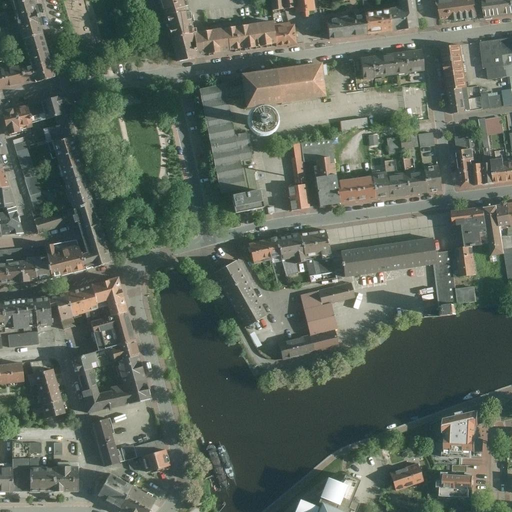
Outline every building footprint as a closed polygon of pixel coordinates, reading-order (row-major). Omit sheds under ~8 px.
[(10,0),(30,69),(35,83),(55,78),(51,67),(47,51),(38,23),(31,0),(10,0)] [(158,0),(164,18),(188,13),(183,0),(158,0)] [(271,0),(273,12),(295,10),(295,14),(302,14),(302,19),(310,18),(309,14),(316,13),(314,0),(271,0)] [(400,0),(402,9),(392,11),(395,34),(421,31),(416,0),(400,0)] [(475,0),(438,0),(438,1),(437,2),(436,3),(436,5),(437,7),(439,8),(441,22),(478,17),(475,0)] [(484,0),(488,19),(503,16),(500,0),(484,0)] [(500,0),(503,16),(511,15),(511,11),(510,0),(500,0)] [(392,11),(366,14),(366,17),(369,38),(395,34),(392,11)] [(164,18),(170,38),(194,34),(188,13),(164,18)] [(369,38),(366,17),(327,22),(330,43),(369,38)] [(272,23),(194,34),(197,58),(276,47),(273,25),(272,23)] [(291,23),(273,25),(276,47),(298,44),(295,26),(291,26),(291,23)] [(175,62),(197,58),(194,34),(170,38),(175,62)] [(511,40),(480,45),(483,71),(487,70),(488,81),(510,78),(511,90),(511,40)] [(460,47),(443,50),(449,92),(467,90),(460,47)] [(425,75),(422,52),(363,60),(366,82),(425,75)] [(23,65),(0,70),(0,89),(35,83),(30,69),(24,70),(23,65)] [(227,91),(229,99),(246,97),(249,113),(331,101),(325,65),(243,78),(245,88),(227,91)] [(248,136),(236,138),(229,99),(227,91),(226,87),(202,91),(222,198),(235,196),(257,192),(251,162),(253,162),(248,136)] [(467,90),(449,92),(453,115),(482,110),(480,99),(471,101),(469,89),(467,90)] [(480,96),(480,99),(482,110),(490,109),(488,98),(488,94),(480,96)] [(507,96),(488,98),(490,109),(508,106),(507,96)] [(62,98),(43,103),(48,124),(59,122),(68,119),(62,98)] [(43,103),(29,106),(34,127),(48,124),(43,103)] [(29,106),(16,109),(20,130),(34,127),(29,106)] [(16,109),(3,112),(7,133),(20,130),(16,109)] [(280,130),(280,127),(280,124),(279,122),(277,119),(275,118),(273,116),(271,115),(269,114),(266,113),(263,113),(261,114),(258,115),(256,116),(254,117),(252,119),(251,121),(250,124),(249,126),(249,129),(249,131),(249,134),(250,136),(252,139),(254,141),(256,142),(258,144),(261,144),(264,145),(267,145),(269,144),(272,143),(274,142),(276,140),(278,138),(279,135),(280,133),(280,130)] [(49,147),(74,140),(68,119),(59,122),(60,127),(44,130),(49,147)] [(488,152),(486,119),(479,120),(481,152),(488,152)] [(367,120),(341,123),(343,133),(368,130),(367,120)] [(320,125),(323,142),(330,141),(329,134),(343,133),(341,123),(320,125)] [(464,126),(454,127),(456,139),(466,138),(464,126)] [(43,130),(35,133),(38,144),(47,142),(43,130)] [(435,148),(434,134),(387,139),(390,156),(403,154),(403,151),(435,148)] [(378,136),(369,137),(370,147),(379,146),(378,136)] [(14,141),(15,147),(27,143),(25,137),(14,141)] [(74,140),(49,147),(52,155),(56,153),(67,187),(87,181),(74,140)] [(323,142),(301,144),(304,164),(317,162),(331,161),(332,167),(337,167),(333,141),(330,141),(323,142)] [(15,147),(17,153),(29,149),(27,143),(15,147)] [(304,164),(301,144),(293,145),(295,160),(292,160),(295,187),(306,185),(304,164)] [(17,153),(22,170),(34,166),(29,149),(17,153)] [(474,187),(471,169),(471,164),(474,164),(472,150),(456,153),(460,189),(474,187)] [(315,168),(317,182),(338,179),(337,167),(332,167),(331,161),(317,162),(318,168),(315,168)] [(511,180),(511,163),(504,165),(503,161),(491,162),(491,167),(494,184),(511,180)] [(22,170),(26,181),(37,177),(34,166),(22,170)] [(494,184),(491,167),(482,168),(484,185),(494,184)] [(425,170),(425,173),(427,191),(442,189),(439,168),(425,170)] [(484,185),(482,168),(471,169),(474,187),(484,185)] [(425,173),(388,178),(391,196),(427,191),(425,173)] [(26,181),(31,197),(42,194),(37,177),(26,181)] [(391,196),(388,178),(374,179),(377,198),(391,196)] [(341,202),(339,184),(338,179),(317,182),(319,205),(341,202)] [(377,198),(374,179),(339,184),(341,202),(377,198)] [(87,181),(67,187),(73,210),(94,203),(87,181)] [(8,187),(0,189),(0,210),(13,206),(8,187)] [(310,209),(307,187),(288,190),(292,212),(310,209)] [(261,191),(257,192),(235,196),(240,219),(266,214),(261,191)] [(31,197),(35,212),(47,208),(42,194),(31,197)] [(83,255),(88,272),(113,265),(101,225),(94,203),(73,210),(80,231),(87,254),(83,255)] [(191,220),(188,204),(177,207),(181,223),(191,220)] [(510,222),(507,204),(497,206),(499,224),(510,222)] [(499,224),(497,206),(483,208),(488,245),(490,256),(504,253),(501,236),(499,224)] [(31,213),(34,221),(49,216),(47,208),(35,212),(31,213)] [(488,245),(483,208),(452,212),(453,225),(460,224),(463,248),(472,247),(488,245)] [(49,216),(34,221),(38,234),(71,224),(67,211),(49,216)] [(307,260),(311,279),(335,274),(326,231),(302,236),(307,260)] [(434,235),(341,248),(345,277),(433,264),(440,317),(460,314),(459,302),(477,300),(475,285),(457,287),(456,277),(452,250),(437,252),(434,235)] [(511,240),(511,235),(501,236),(504,253),(509,284),(511,283),(511,240)] [(302,236),(276,240),(281,261),(284,277),(301,273),(299,262),(307,260),(302,236)] [(78,239),(47,246),(54,282),(88,272),(83,255),(78,239)] [(276,240),(268,242),(273,263),(281,261),(276,240)] [(254,267),(273,263),(268,242),(249,246),(254,267)] [(37,261),(39,283),(54,282),(47,246),(35,247),(37,261)] [(0,250),(0,265),(37,261),(35,247),(0,250)] [(476,275),(472,247),(463,248),(452,250),(456,277),(476,275)] [(264,315),(234,260),(214,271),(245,326),(264,315)] [(37,261),(0,265),(0,286),(39,283),(37,261)] [(119,278),(92,285),(98,307),(106,305),(125,300),(119,278)] [(319,295),(322,307),(331,305),(355,300),(351,284),(318,292),(319,295)] [(92,285),(67,291),(74,317),(99,310),(98,307),(92,285)] [(67,291),(53,295),(55,304),(60,321),(62,330),(76,327),(74,317),(67,291)] [(49,296),(46,297),(48,306),(52,305),(55,304),(53,295),(49,296)] [(310,337),(335,331),(337,330),(331,305),(322,307),(319,295),(301,299),(310,337)] [(48,306),(46,297),(31,298),(35,322),(37,328),(52,327),(48,306)] [(35,322),(31,298),(0,302),(0,307),(3,326),(12,325),(12,330),(27,329),(26,323),(35,322)] [(106,305),(109,314),(89,320),(97,348),(111,344),(135,338),(128,313),(125,300),(106,305)] [(37,331),(7,335),(9,348),(38,344),(37,331)] [(310,337),(314,353),(339,347),(335,331),(310,337)] [(278,344),(282,360),(314,353),(310,337),(278,344)] [(111,344),(115,359),(138,354),(135,338),(111,344)] [(72,353),(76,370),(91,366),(90,362),(96,361),(93,348),(72,353)] [(81,391),(87,415),(151,400),(138,354),(115,359),(121,381),(97,387),(81,391)] [(0,386),(25,384),(22,364),(0,366),(0,386)] [(76,370),(81,391),(97,387),(91,366),(76,370)] [(40,386),(62,381),(59,370),(38,375),(40,386)] [(62,381),(40,386),(43,396),(64,391),(62,381)] [(64,391),(43,396),(45,407),(67,402),(64,391)] [(67,402),(45,407),(48,417),(69,412),(67,402)] [(109,417),(90,421),(96,442),(112,438),(111,434),(113,433),(109,417)] [(439,457),(473,459),(473,454),(479,454),(481,418),(441,428),(439,457)] [(112,438),(96,442),(103,467),(118,462),(116,451),(112,438)] [(116,451),(118,462),(141,455),(164,449),(162,439),(133,447),(132,444),(120,448),(121,450),(116,451)] [(400,448),(388,452),(392,463),(404,459),(400,448)] [(141,455),(146,472),(169,466),(164,449),(141,455)] [(422,453),(413,457),(415,462),(424,459),(422,453)] [(39,458),(28,459),(28,493),(41,492),(41,465),(39,465),(39,458)] [(11,459),(11,465),(12,493),(28,493),(28,459),(11,459)] [(57,464),(41,465),(41,492),(57,492),(57,464)] [(77,464),(57,464),(57,492),(77,492),(77,464)] [(389,474),(395,491),(423,481),(416,464),(389,474)] [(11,465),(0,465),(0,492),(12,493),(11,465)] [(355,511),(359,502),(352,499),(361,477),(347,471),(344,480),(329,474),(317,502),(300,496),(293,511),(355,511)] [(477,472),(442,472),(442,479),(436,479),(435,490),(439,490),(439,498),(470,499),(470,489),(476,489),(477,472)] [(110,474),(97,495),(118,507),(130,486),(110,474)] [(146,511),(154,499),(130,486),(118,507),(128,511),(146,511)] [(410,511),(413,503),(382,493),(378,506),(394,511),(410,511)]
